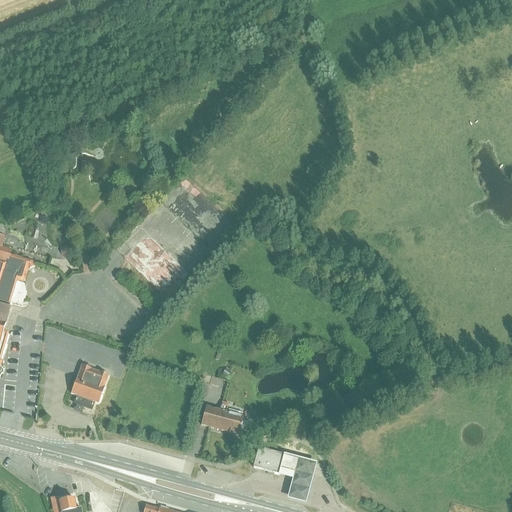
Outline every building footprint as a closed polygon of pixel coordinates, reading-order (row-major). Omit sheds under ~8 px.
[(181,182),(177,185),(186,197),(190,194),(181,182)] [(35,267),(32,262),(11,255),(12,251),(11,251),(11,249),(5,247),(7,240),(5,240),(5,238),(0,236),(0,372),(1,372),(2,368),(1,366),(2,366),(3,362),(1,360),(9,333),(3,331),(4,325),(7,326),(11,309),(9,308),(10,304),(22,308),(24,301),(25,301),(27,293),(26,293),(24,285),(21,284),(25,281),(28,271),(30,270),(30,272),(33,271),(35,270),(34,268),(35,267)] [(285,241),(273,247),(278,256),(290,250),(285,241)] [(104,243),(97,250),(104,258),(112,250),(104,243)] [(70,247),(66,246),(62,248),(61,253),(63,257),(67,258),(71,256),(73,251),(70,247)] [(104,387),(108,375),(99,372),(98,373),(90,370),(91,369),(81,366),(77,377),(76,377),(70,394),(76,396),(73,404),(76,405),(74,409),(81,411),(82,407),(91,411),(94,403),(98,404),(104,387)] [(226,369),(222,375),(227,378),(231,372),(226,369)] [(248,423),(242,422),(244,417),(226,413),(228,404),(222,402),(219,411),(205,407),(201,425),(239,436),(240,432),(246,433),(248,423)] [(284,455),(283,455),(258,448),(252,468),(278,475),(279,475),(285,455),(284,455)] [(283,457),(278,479),(291,482),(287,495),(305,500),(316,465),(283,457)] [(58,497),(50,498),(53,511),(81,511),(81,509),(76,510),(74,499),(60,502),(58,497)]
